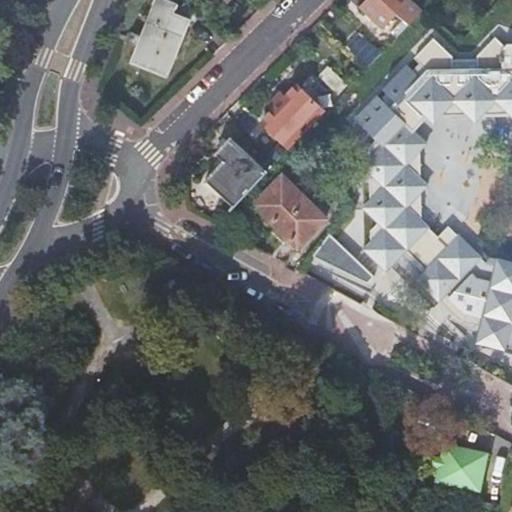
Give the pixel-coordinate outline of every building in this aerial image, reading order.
[(134,37),(131,45),(136,47),(135,48),(157,57),(161,47),(174,53),(186,20),(173,15),(177,4),(165,0),(154,0),(139,39),(134,37)] [(390,32),(396,38),(423,10),(411,0),(367,0),(361,7),(384,29),(398,15),(403,20),(390,32)] [(363,66),(379,52),(359,31),(344,45),(363,66)] [(511,45),(509,47),(507,49),(506,47),(497,39),(479,57),(479,60),(472,60),(454,60),(454,58),(435,39),(416,59),(421,64),(413,72),(408,66),(386,88),(391,94),(383,102),(378,97),(357,119),(377,138),(369,147),(368,159),(362,166),(369,172),(369,185),(368,202),(361,209),(372,220),(376,224),(368,232),(368,245),(364,249),(386,271),(403,253),(407,250),(426,269),(423,273),(416,280),(438,301),(439,302),(443,298),(454,309),(455,310),(452,314),(461,323),(476,327),(480,328),(476,344),(511,352),(511,263),(497,259),(496,265),(491,264),(485,263),(480,258),(457,236),(447,247),(419,221),(419,193),(426,186),(419,180),(418,151),(424,144),(415,135),(411,131),(426,115),(430,119),(433,122),(438,115),(467,115),(473,121),(479,115),(508,113),(511,116),(511,45)] [(326,67),(317,77),(337,95),(346,84),(326,67)] [(263,126),(289,150),(324,112),(298,88),(263,126)] [(411,131),(415,135),(430,119),(426,115),(411,131)] [(205,181),(235,208),(268,172),(267,170),(265,172),(232,140),(233,138),(231,136),(214,155),(216,156),(217,155),(223,161),(205,181)] [(282,176),(254,205),(297,248),(326,219),(282,176)] [(340,255),(353,241),(339,227),(325,242),(340,255)] [(407,250),(403,253),(423,273),(426,269),(407,250)] [(439,302),(451,313),(454,309),(443,298),(439,302)] [(488,453),(443,444),(435,482),(480,491),(488,453)]
